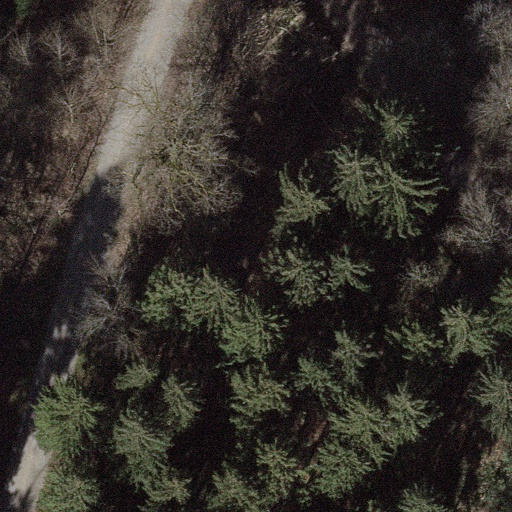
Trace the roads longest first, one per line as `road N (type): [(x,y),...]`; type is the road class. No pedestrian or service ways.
road 1 (track): [(172,0),(19,511)]
road 2 (track): [(511,222),(433,139),(339,0)]
